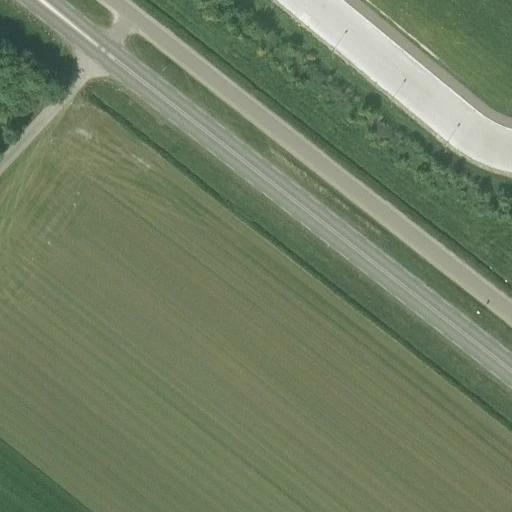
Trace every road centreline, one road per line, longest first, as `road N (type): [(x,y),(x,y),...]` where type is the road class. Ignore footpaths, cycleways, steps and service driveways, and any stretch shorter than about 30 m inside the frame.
road 1 (primary): [(511,374),(103,51)]
road 2 (unclassified): [(511,316),(132,17)]
